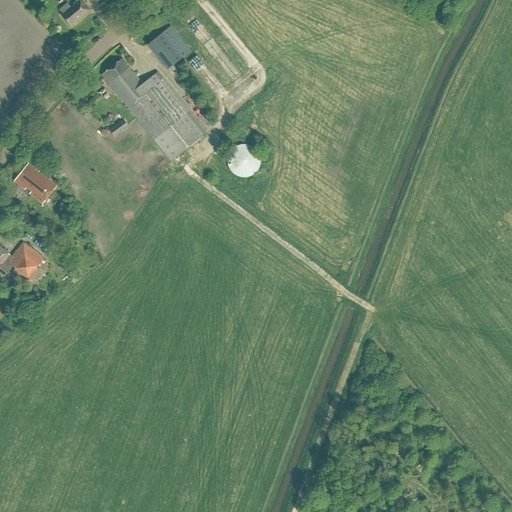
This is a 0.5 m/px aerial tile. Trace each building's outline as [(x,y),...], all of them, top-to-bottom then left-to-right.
[(70,25),(89,9),(81,0),(80,0),(71,8),(63,15),(62,15),(62,16),(70,25)] [(147,45),(167,70),(190,51),(170,27),(147,45)] [(139,86),(134,80),(137,78),(122,59),(101,76),(133,116),(170,161),(206,132),(157,72),(142,84),(141,84),(139,86)] [(195,80),(188,86),(196,94),(203,88),(195,80)] [(123,120),(109,130),(115,137),(129,127),(123,120)] [(247,178),(252,176),(256,173),(259,169),(261,164),(261,160),(260,155),(257,150),(253,147),(249,145),(244,145),(239,145),(235,148),(231,151),(229,155),(228,160),(228,165),(230,170),(233,174),(238,176),(242,178),(247,178)] [(28,194),(41,204),(55,187),(28,165),(13,182),(24,190),(25,188),(30,192),(28,194)] [(0,183),(0,186),(26,210),(32,203),(5,179),(0,183)] [(0,273),(4,276),(11,267),(26,280),(42,261),(23,245),(11,258),(0,248),(0,273)]
